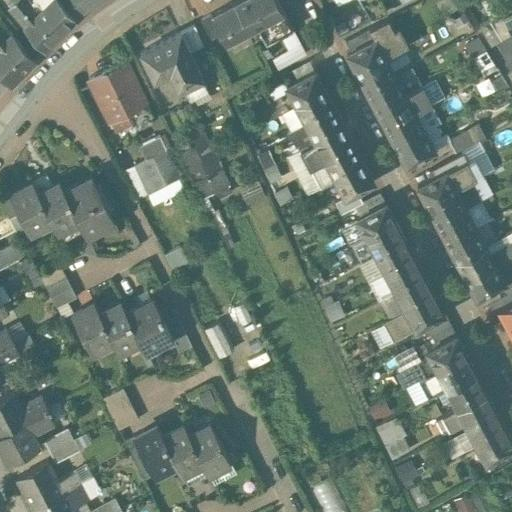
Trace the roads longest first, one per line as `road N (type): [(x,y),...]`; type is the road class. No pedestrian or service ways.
road 1 (residential): [(34,90),(78,120),(108,164),(284,511)]
road 2 (residential): [(511,392),(304,0)]
road 3 (residential): [(140,0),(34,90)]
